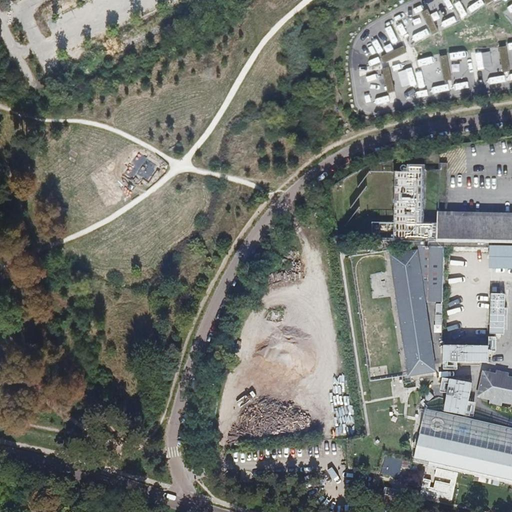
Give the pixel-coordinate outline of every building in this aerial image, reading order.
[(428,9),(421,13),(432,35),(439,32),(428,9)] [(508,23),(483,31),(487,44),(511,35),(508,23)] [(393,29),(380,36),(387,48),(400,42),(393,29)] [(404,46),(381,56),(384,63),(407,53),(404,46)] [(506,46),(499,47),(502,72),(510,71),(506,46)] [(366,67),(380,63),(376,49),(362,53),(366,67)] [(393,80),(412,76),(410,63),(391,66),(393,80)] [(389,67),(381,69),(387,94),(395,92),(389,67)] [(414,79),(400,83),(404,97),(418,93),(414,79)] [(437,240),(511,241),(511,215),(440,213),(437,240)] [(442,342),(487,343),(489,258),(479,258),(479,247),(448,246),(448,257),(444,257),(444,246),(430,246),(428,325),(442,325),(442,342)] [(492,262),(511,262),(511,247),(492,247),(492,262)] [(391,256),(410,376),(435,372),(418,252),(391,256)] [(441,371),(457,371),(457,364),(487,365),(487,347),(442,346),(441,371)] [(479,397),(511,404),(511,380),(484,374),(479,397)] [(511,454),(421,434),(414,461),(511,482),(511,454)]
